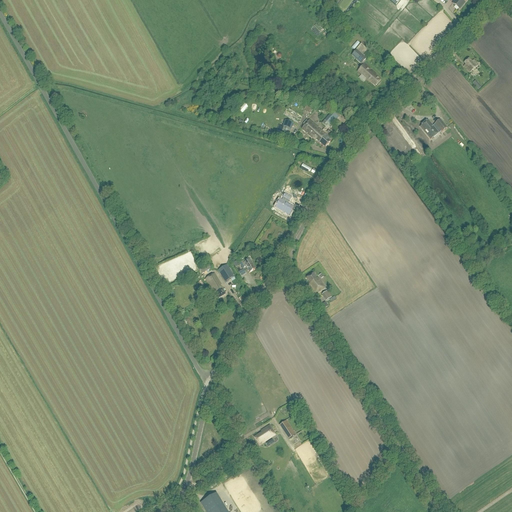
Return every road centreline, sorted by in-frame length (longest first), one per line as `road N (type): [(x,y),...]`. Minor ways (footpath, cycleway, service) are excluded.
road 1 (unclassified): [(210,389),(0,13)]
road 2 (tertiary): [(291,247),(350,149),(499,0)]
road 3 (track): [(337,165),(69,89),(42,89)]
road 4 (unclassified): [(440,511),(300,296)]
road 5 (tertiary): [(158,511),(184,489),(210,389)]
road 6 (track): [(184,489),(240,448),(210,389)]
